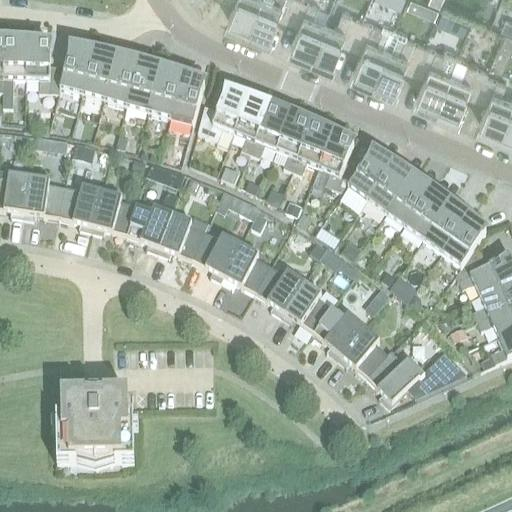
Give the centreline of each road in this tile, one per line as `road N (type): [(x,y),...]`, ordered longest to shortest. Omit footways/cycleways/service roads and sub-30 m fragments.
road 1 (residential): [(0,257),(95,275),(188,312),(289,371),(353,424)]
road 2 (residential): [(165,9),(199,43),(511,174)]
road 3 (residential): [(0,12),(117,30),(165,9)]
